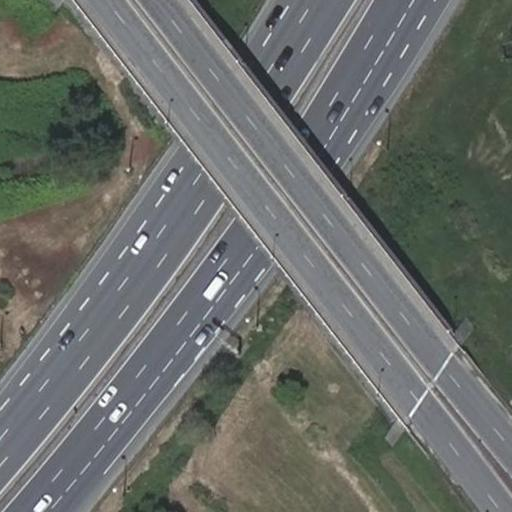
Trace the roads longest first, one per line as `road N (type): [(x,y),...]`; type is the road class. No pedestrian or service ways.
road 1 (primary): [(107,0),(500,511)]
road 2 (primary): [(511,446),(158,0)]
road 3 (trunk): [(286,59),(201,189),(0,453)]
road 4 (trunk): [(36,511),(324,137)]
road 5 (trunk): [(324,137),(437,0)]
road 6 (trunk): [(324,137),(403,0)]
